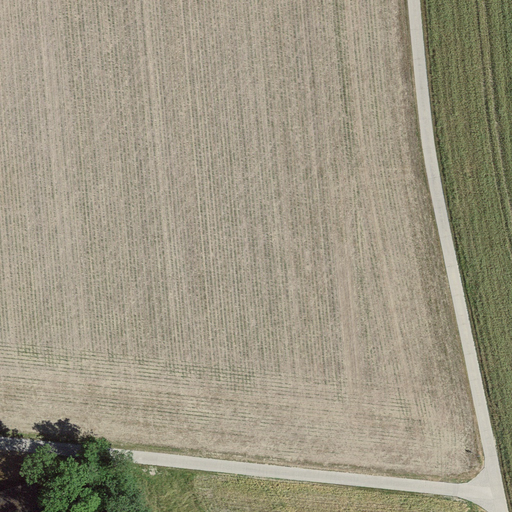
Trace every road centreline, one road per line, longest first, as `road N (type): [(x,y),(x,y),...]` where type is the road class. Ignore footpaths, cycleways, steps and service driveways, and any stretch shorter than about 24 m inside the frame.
road 1 (unclassified): [(496,511),(426,149),(413,0)]
road 2 (track): [(491,491),(0,450)]
